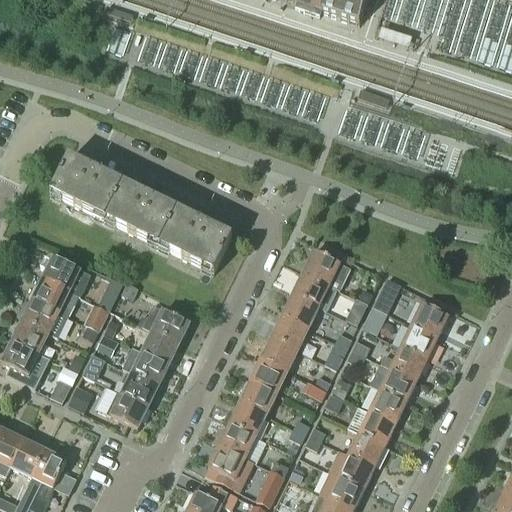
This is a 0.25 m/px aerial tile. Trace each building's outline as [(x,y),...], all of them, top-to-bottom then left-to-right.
[(280,0),(279,4),(287,7),(296,10),(295,13),(294,15),(319,23),(320,18),(359,31),(369,0),(280,0)] [(91,175),(67,163),(49,199),(211,280),(229,244),(211,236),(213,232),(203,227),(201,231),(154,207),(156,203),(147,198),(145,202),(101,180),(103,176),(93,171),(91,175)] [(339,297),(340,296),(350,275),(314,257),(303,278),(336,294),(336,296),(339,297)] [(53,263),(42,284),(77,302),(80,303),(90,281),(53,263)] [(326,317),(336,296),(336,294),(303,278),(292,300),(319,314),(326,317)] [(42,284),(32,304),(59,317),(58,320),(67,324),(68,322),(77,302),(42,284)] [(126,288),(120,300),(132,306),(138,294),(126,288)] [(102,294),(95,310),(111,318),(118,302),(102,294)] [(361,298),(358,305),(367,310),(372,301),(366,298),(361,298)] [(380,299),(373,313),(385,319),(391,305),(380,299)] [(308,335),(319,314),(292,300),(281,322),(308,335)] [(32,304),(21,326),(48,339),(48,340),(57,345),(67,324),(58,320),(59,317),(32,304)] [(422,309),(411,331),(437,344),(448,323),(422,309)] [(99,336),(104,326),(108,318),(92,311),(83,329),(99,336)] [(153,311),(142,334),(151,339),(152,338),(179,351),(190,329),(162,316),(153,311)] [(368,322),(362,335),(376,342),(387,320),(385,319),(373,313),(368,322)] [(298,357),(308,335),(281,322),(271,344),(298,357)] [(21,326),(11,346),(38,360),(48,340),(48,339),(21,326)] [(111,343),(117,330),(110,326),(104,339),(111,343)] [(93,348),(99,336),(83,329),(82,331),(86,333),(82,343),(93,348)] [(411,331),(400,353),(426,367),(437,344),(411,331)] [(151,339),(142,358),(169,371),(179,351),(152,338),(151,339)] [(346,354),(351,345),(339,339),(334,348),(346,354)] [(114,346),(110,344),(103,340),(96,353),(107,359),(114,346)] [(287,378),(298,357),(271,344),(260,365),(287,378)] [(11,346),(0,368),(10,373),(6,382),(34,396),(49,365),(38,360),(11,346)] [(363,362),(368,353),(356,347),(351,356),(363,362)] [(334,348),(324,369),(336,375),(346,354),(334,348)] [(385,361),(380,370),(416,388),(426,367),(400,353),(394,366),(385,361)] [(132,354),(122,375),(131,380),(158,393),(169,371),(142,358),(141,359),(132,354)] [(359,371),(363,362),(351,356),(347,365),(359,371)] [(78,379),(85,365),(77,361),(70,375),(73,377),(78,379)] [(94,388),(104,367),(93,361),(82,382),(94,388)] [(277,400),(287,378),(260,365),(250,387),(277,400)] [(379,372),(375,379),(385,384),(379,396),(405,409),(416,388),(380,370),(379,372)] [(57,385),(70,392),(71,392),(78,379),(76,379),(73,377),(70,375),(63,372),(57,385)] [(131,380),(121,400),(148,413),(158,393),(131,380)] [(325,397),(330,388),(317,382),(312,391),(325,397)] [(338,384),(330,400),(342,406),(350,390),(338,384)] [(266,421),(277,400),(250,387),(240,408),(266,421)] [(321,406),(325,397),(312,391),(308,400),(321,406)] [(83,420),(92,400),(77,392),(67,412),(83,420)] [(379,396),(368,418),(394,431),(405,409),(379,396)] [(116,398),(105,420),(110,422),(138,435),(148,413),(121,400),(121,401),(116,398)] [(330,400),(324,413),(336,418),(342,406),(330,400)] [(255,443),(266,421),(240,408),(229,430),(255,443)] [(368,418),(357,440),(384,453),(394,431),(368,418)] [(304,440),(309,431),(296,425),(291,434),(304,440)] [(245,465),(255,443),(229,430),(218,452),(245,465)] [(320,448),(325,439),(314,433),(310,442),(320,448)] [(300,449),(304,440),(291,434),(287,443),(300,449)] [(2,436),(0,440),(0,468),(10,473),(23,446),(2,436)] [(357,440),(347,461),(374,474),(384,453),(357,440)] [(316,457),(320,448),(310,442),(305,452),(316,457)] [(31,483),(44,456),(23,446),(10,473),(31,483)] [(253,469),(245,465),(218,452),(207,474),(203,482),(215,487),(239,499),(253,469)] [(31,483),(17,511),(30,511),(42,488),(53,494),(66,467),(44,456),(31,483)] [(339,457),(327,479),(329,480),(336,483),(363,496),(374,474),(347,461),(339,457)] [(283,483),(287,474),(275,468),(271,477),(283,483)] [(292,477),(288,486),(296,489),(296,488),(298,488),(303,478),(304,476),(297,473),(296,475),(294,474),(292,477)] [(265,511),(269,511),(283,484),(270,477),(255,507),(265,511)] [(329,480),(319,501),(326,504),(341,511),(354,511),(363,496),(336,483),(329,480)] [(231,511),(236,504),(213,493),(207,504),(195,499),(188,511),(231,511)] [(511,511),(511,498),(505,495),(496,511),(511,511)] [(313,511),(341,511),(326,504),(319,501),(313,511)]
